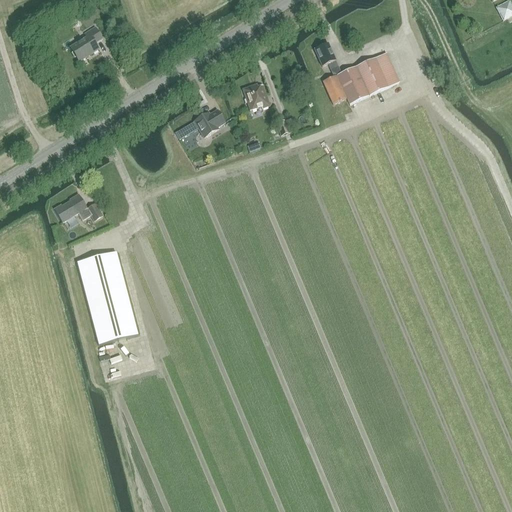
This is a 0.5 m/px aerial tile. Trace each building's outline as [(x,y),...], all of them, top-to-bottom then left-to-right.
[(511,1),(498,6),(502,21),(511,17),(511,1)] [(94,45),(102,40),(95,29),(85,36),(87,39),(70,50),(79,63),(98,51),(94,45)] [(314,52),(322,69),(328,66),(330,72),(338,68),(328,46),(314,52)] [(387,55),(336,77),(346,100),(349,107),(400,84),(387,55)] [(346,100),(336,77),(323,83),(333,106),(346,100)] [(262,111),(270,108),(263,87),(257,89),(256,86),(242,91),(250,113),(261,109),(262,111)] [(209,115),(195,125),(203,139),(218,130),(218,129),(226,124),(218,111),(210,116),(209,115)] [(284,122),(276,125),(281,138),(289,135),(284,122)] [(95,205),(87,211),(78,197),(69,202),(70,203),(61,208),(60,207),(54,211),(62,225),(78,216),(82,223),(91,218),(92,217),(95,223),(102,218),(95,205)] [(77,265),(99,347),(138,337),(117,254),(77,265)]
